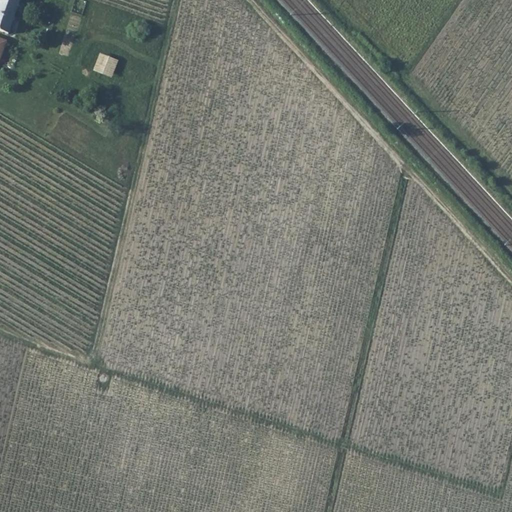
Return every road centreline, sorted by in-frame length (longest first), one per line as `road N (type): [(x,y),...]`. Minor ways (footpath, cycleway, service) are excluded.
road 1 (track): [(0,335),(90,368),(175,0)]
road 2 (track): [(247,0),(511,283)]
